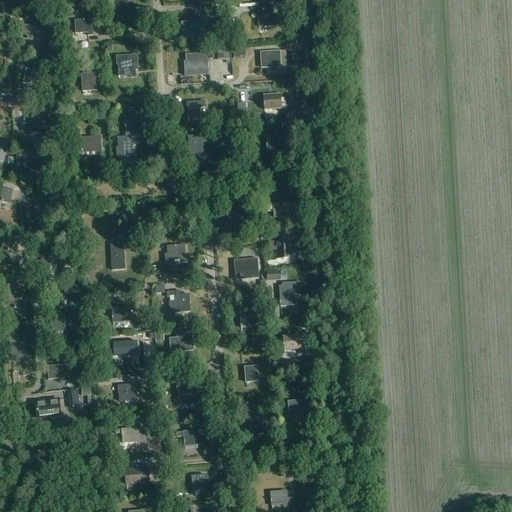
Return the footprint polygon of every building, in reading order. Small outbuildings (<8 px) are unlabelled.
[(112,0),(113,10),(111,10),(112,15),(113,15),(113,17),(134,16),(132,0),(112,0)] [(282,11),(281,3),(272,3),(272,12),(282,11)] [(45,7),(44,18),(54,19),(55,8),(45,7)] [(267,12),(258,12),(259,29),(279,27),(278,15),(267,15),(267,12)] [(93,36),(92,20),(74,21),(75,34),(88,33),(88,36),(93,36)] [(46,24),(46,23),(36,21),(34,27),(23,25),(21,38),(36,41),(38,29),(39,29),(39,33),(48,35),(46,24)] [(207,21),(182,23),(182,37),(199,36),(199,37),(208,36),(207,21)] [(18,40),(21,30),(12,27),(9,38),(18,40)] [(261,68),(281,67),(280,52),(273,52),(273,56),(265,57),(265,53),(260,53),(261,68)] [(136,77),(135,70),(138,70),(137,55),(117,56),(117,65),(118,65),(119,76),(131,76),(131,78),(136,77)] [(185,72),(202,71),(201,62),(207,61),(207,56),(193,57),(193,62),(184,62),(185,72)] [(26,69),(24,82),(39,85),(41,72),(26,69)] [(97,91),(96,74),(81,75),(82,92),(97,91)] [(264,110),(281,109),(280,95),(264,96),(264,110)] [(206,108),(205,102),(187,103),(188,118),(200,117),(200,108),(206,108)] [(48,135),(52,116),(45,115),(45,117),(30,114),(27,127),(32,128),(31,132),(48,135)] [(138,122),(125,122),(126,138),(131,138),(139,137),(138,122)] [(266,136),(267,150),(284,149),(283,135),(266,136)] [(205,136),(187,137),(189,159),(203,159),(202,143),(205,142),(205,136)] [(101,152),(100,138),(78,139),(79,153),(101,152)] [(118,147),(116,147),(116,158),(117,162),(118,162),(125,161),(125,156),(131,156),(131,153),(132,153),(131,138),(126,138),(118,138),(118,147)] [(33,158),(30,171),(45,174),(47,167),(50,168),(51,162),(48,162),(48,161),(33,158)] [(0,201),(10,204),(13,191),(3,189),(4,184),(0,183),(0,201)] [(49,207),(36,204),(34,218),(49,220),(51,209),(57,210),(58,202),(50,200),(49,207)] [(295,202),(273,204),(273,205),(268,205),(268,212),(274,212),(274,218),(296,216),(295,202)] [(235,206),(229,207),(231,232),(247,230),(245,209),(239,209),(239,206),(235,207),(235,206)] [(1,251),(17,253),(19,240),(4,237),(1,251)] [(277,239),(277,242),(269,243),(269,251),(277,250),(278,259),(291,258),(289,238),(277,239)] [(123,244),(111,245),(111,249),(113,271),(125,270),(124,252),(123,244)] [(185,245),(167,247),(168,254),(165,255),(166,264),(174,263),(173,260),(181,260),(181,262),(186,262),(185,245)] [(55,272),(57,259),(42,256),(40,269),(55,272)] [(259,278),(257,259),(234,261),(236,280),(236,277),(240,277),(240,278),(242,278),(242,277),(248,276),(248,279),(259,278)] [(267,281),(279,280),(279,271),(266,271),(267,281)] [(287,286),(279,286),(280,307),(295,306),(294,295),(301,295),(300,283),(287,283),(287,286)] [(26,297),(15,295),(14,284),(1,286),(4,304),(9,304),(8,308),(23,311),(26,297)] [(180,291),(176,292),(167,292),(167,298),(170,297),(170,302),(169,302),(170,313),(177,313),(190,312),(189,295),(181,295),(180,291)] [(129,321),(128,308),(106,309),(106,314),(112,313),(113,322),(129,321)] [(244,313),(240,313),(241,329),(254,327),(253,316),(244,317),(244,313)] [(65,316),(56,317),(57,321),(51,322),(52,332),(56,331),(56,337),(66,336),(65,316)] [(22,333),(9,335),(12,355),(16,355),(17,362),(28,361),(24,340),(23,340),(22,333)] [(184,335),(184,337),(169,338),(170,353),(194,351),(192,334),(184,335)] [(300,336),(283,337),(284,351),(304,349),(304,354),(308,354),(307,343),(300,344),(300,336)] [(114,356),(138,354),(138,353),(137,343),(137,342),(127,343),(127,341),(123,342),(123,343),(113,344),(114,344),(114,355),(114,356)] [(75,364),(47,366),(48,380),(68,379),(68,382),(76,381),(75,364)] [(259,382),(258,367),(244,368),(246,383),(259,382)] [(118,386),(119,403),(139,401),(137,384),(118,386)] [(198,399),(196,384),(177,386),(178,401),(198,399)] [(82,397),(90,396),(90,388),(81,389),(82,397)] [(59,400),(35,403),(37,419),(60,416),(59,400)] [(305,400),(288,402),(289,416),(312,414),(311,407),(305,408),(305,400)] [(258,435),(263,434),(261,419),(257,419),(257,420),(253,420),(249,420),(250,431),(248,431),(249,439),(259,438),(258,435)] [(138,428),(115,430),(115,434),(121,434),(122,444),(139,442),(144,442),(143,428),(138,428)] [(202,445),(200,431),(176,433),(177,438),(184,437),(184,446),(202,445)] [(33,469),(45,467),(43,450),(50,449),(49,441),(37,443),(38,451),(31,452),(33,469)] [(148,469),(125,471),(126,485),(149,483),(148,469)] [(204,475),(191,476),(192,492),(206,490),(204,475)] [(288,498),(287,491),(270,492),(271,506),(284,505),(284,507),(289,507),(289,509),(294,508),(293,498),(288,498)]
